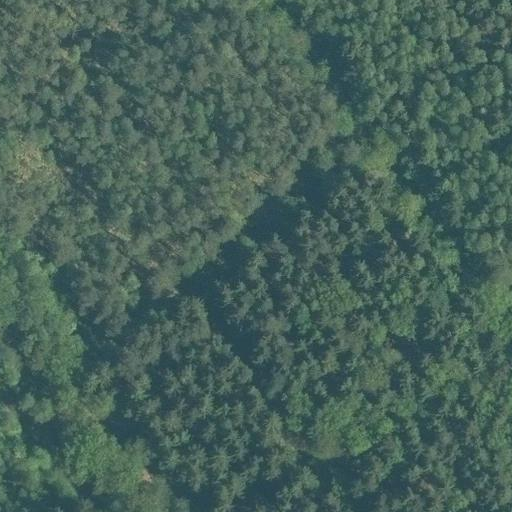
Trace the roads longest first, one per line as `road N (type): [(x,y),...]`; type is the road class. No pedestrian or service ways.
road 1 (track): [(511,307),(291,0)]
road 2 (track): [(0,378),(97,511)]
